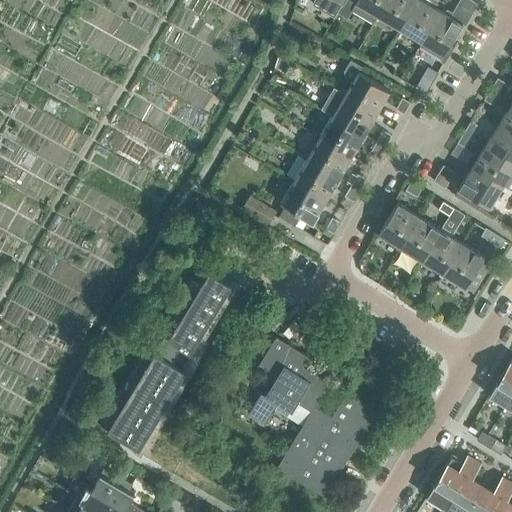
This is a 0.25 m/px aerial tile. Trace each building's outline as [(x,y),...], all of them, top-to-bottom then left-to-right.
[(314,0),(313,3),(335,15),(337,11),(343,0),(314,0)] [(351,0),(355,2),(352,9),(373,21),(375,18),(376,19),(377,16),(386,0),(351,0)] [(386,0),(377,16),(399,28),(415,0),(386,0)] [(440,8),(428,1),(428,0),(415,0),(399,28),(421,41),(440,8)] [(418,46),(444,61),(457,40),(453,38),(462,22),(465,24),(478,3),(473,0),(459,0),(454,9),(455,11),(456,12),(454,16),(440,8),(421,41),(418,46)] [(392,61),(383,56),(378,64),(387,70),(392,61)] [(290,64),(281,59),(277,66),(286,71),(290,64)] [(350,59),(343,70),(346,78),(351,81),(344,92),(376,111),(389,89),(357,70),(361,65),(350,59)] [(400,77),(406,80),(411,73),(405,70),(400,77)] [(490,88),(498,93),(505,82),(497,77),(490,88)] [(429,86),(419,81),(416,87),(425,92),(429,86)] [(333,86),(320,108),(331,114),(363,133),(376,111),(344,92),(333,86)] [(498,93),(490,88),(484,98),(491,103),(498,93)] [(403,112),(410,101),(402,97),(395,108),(403,112)] [(511,131),(511,101),(497,122),(511,131)] [(351,155),(363,133),(331,114),(318,136),(351,155)] [(470,120),(463,131),(471,136),(478,124),(470,120)] [(484,144),(511,160),(511,131),(497,122),(484,144)] [(376,141),(384,145),(391,134),(383,129),(376,141)] [(471,136),(463,131),(457,141),(465,146),(471,136)] [(318,136),(306,157),(338,176),(351,155),(318,136)] [(384,145),(376,141),(370,151),(378,156),(384,145)] [(471,165),(503,185),(508,188),(511,180),(511,160),(484,144),(471,165)] [(293,179),(325,198),(338,176),(306,157),(293,179)] [(443,164),(433,180),(445,187),(454,171),(443,164)] [(458,187),(454,193),(466,200),(485,212),(489,206),(503,185),(471,165),(457,186),(458,187)] [(351,184),(359,188),(365,177),(357,173),(351,184)] [(285,204),(278,215),(294,224),(300,213),(312,220),(325,198),(293,179),(280,201),(285,204)] [(417,195),(421,187),(410,181),(406,188),(417,195)] [(359,188),(351,184),(345,195),(352,199),(359,188)] [(263,207),(265,204),(249,195),(241,209),(267,224),(274,213),(263,207)] [(438,208),(449,215),(453,207),(442,200),(438,208)] [(400,247),(420,214),(398,201),(378,233),(400,247)] [(421,260),(442,273),(462,240),(452,234),(460,222),(464,214),(453,207),(449,215),(441,227),(421,260)] [(400,247),(421,260),(441,227),(420,214),(400,247)] [(333,232),(340,221),(332,216),(325,227),(333,232)] [(481,235),(491,241),(500,246),(505,238),(485,227),(481,235)] [(489,265),(481,260),(484,254),(462,240),(442,273),(472,291),(489,265)] [(190,352),(231,284),(218,276),(208,270),(167,338),(164,337),(155,352),(154,351),(107,429),(139,449),(186,371),(181,368),(190,352)] [(261,390),(248,410),(266,421),(274,408),(302,426),(315,405),(329,382),(302,365),(308,355),(276,335),(259,363),(278,374),(266,394),(261,390)] [(354,380),(344,397),(354,403),(386,423),(399,402),(374,386),(382,374),(358,359),(347,376),(354,380)] [(511,362),(509,361),(489,394),(507,405),(511,395),(511,362)] [(325,412),(315,429),(339,444),(348,429),(373,444),(386,423),(354,403),(342,423),(325,412)] [(482,443),(488,433),(482,430),(476,439),(482,443)] [(488,433),(482,443),(490,448),(496,438),(488,433)] [(307,457),(295,477),(337,503),(350,482),(325,466),(332,454),(308,440),(300,453),(307,457)] [(511,444),(508,442),(503,450),(511,455),(511,444)] [(468,466),(443,505),(453,511),(463,511),(481,484),(471,477),(480,462),(466,453),(461,462),(468,466)] [(446,462),(426,495),(443,505),(468,466),(461,462),(450,455),(446,462)] [(100,471),(92,485),(133,510),(136,506),(129,501),(135,491),(130,488),(134,482),(114,471),(104,465),(100,471)] [(510,511),(511,510),(511,502),(505,499),(511,487),(511,480),(501,474),(496,483),(502,487),(487,511),(510,511)] [(274,495),(267,506),(276,511),(296,511),(298,509),(303,511),(330,511),(337,503),(295,477),(283,497),(275,493),(274,495)] [(84,481),(76,495),(84,499),(105,511),(122,511),(123,511),(124,511),(146,511),(144,510),(136,506),(133,510),(92,485),(84,481)] [(463,511),(487,511),(502,487),(496,483),(491,490),(481,484),(463,511)] [(76,495),(68,508),(74,511),(105,511),(84,499),(76,495)]
